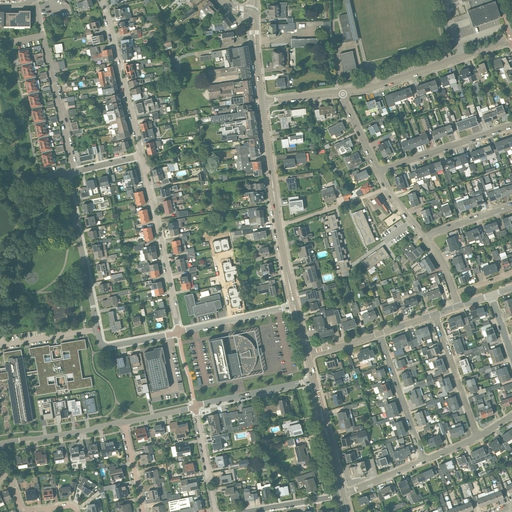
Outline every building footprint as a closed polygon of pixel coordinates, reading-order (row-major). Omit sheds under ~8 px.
[(81,6),(84,5),(86,9),(93,6),(91,0),(87,0),(77,4),(79,9),(82,8),(81,6)] [(494,0),(452,0),(453,1),(456,0),(460,0),(461,1),(462,2),(465,2),(469,0),(472,9),(467,11),(473,27),(501,17),(494,0)] [(213,14),(216,10),(212,6),(213,5),(209,1),(203,8),(202,10),(200,11),(202,13),(204,12),(204,14),(202,16),(204,18),(206,16),(208,16),(211,19),(214,15),(213,14)] [(280,3),(280,6),(268,6),(269,13),(271,13),(271,17),(278,17),(278,18),(286,18),(286,6),(287,6),(287,3),(280,3)] [(131,18),(130,13),(126,14),(125,8),(115,10),(116,18),(121,17),(121,20),(131,18)] [(183,21),(196,11),(193,8),(180,17),(183,21)] [(1,15),(1,13),(1,11),(0,10),(0,28),(1,29),(1,27),(3,27),(3,29),(31,29),(31,13),(5,13),(5,15),(1,15)] [(345,43),(354,41),(348,14),(339,16),(340,23),(342,29),(345,43)] [(215,30),(226,29),(232,24),(226,16),(220,21),(214,22),(215,30)] [(86,35),(91,33),(91,30),(100,28),(99,21),(89,24),(90,29),(85,30),(86,35)] [(126,28),(130,27),(129,24),(128,24),(127,21),(118,23),(119,29),(126,27),(126,28)] [(324,34),(331,33),(331,21),(323,22),(324,34)] [(276,25),(269,25),(269,32),(268,32),(267,33),(267,35),(268,36),(268,37),(276,36),(280,36),(279,30),(294,30),(294,23),(288,23),(288,25),(279,25),(276,25)] [(224,45),(234,43),(233,38),(234,37),(233,32),(222,34),(224,45)] [(88,40),(92,39),(93,45),(104,42),(102,35),(93,37),(93,34),(87,35),(88,40)] [(164,49),(172,47),(170,38),(162,40),(164,49)] [(121,40),(122,48),(131,47),(133,46),(132,39),(121,40)] [(291,48),(321,47),(321,39),(291,39),(291,48)] [(57,53),(64,52),(63,43),(56,44),(57,53)] [(93,55),(94,58),(112,55),(111,49),(102,51),(103,53),(99,54),(98,46),(90,48),(90,50),(91,55),(93,55)] [(248,46),(237,48),(239,56),(239,59),(240,60),(250,58),(248,46)] [(20,57),(20,58),(29,56),(28,52),(30,51),(30,48),(18,51),(19,54),(18,55),(18,56),(18,57),(19,57),(20,57)] [(241,65),(241,66),(249,65),(251,65),(250,58),(240,60),(239,59),(237,59),(237,56),(239,56),(237,48),(227,50),(228,56),(229,63),(224,64),(224,68),(229,67),(240,66),(241,65)] [(281,51),(273,51),(273,67),(274,68),(275,68),(276,66),(288,66),(288,48),(281,48),(281,51)] [(219,57),(228,56),(227,50),(211,52),(212,58),(215,58),(216,61),(220,61),(219,57)] [(356,70),(351,52),(352,51),(340,54),(344,73),(357,70),(356,70)] [(30,61),(29,56),(20,58),(20,59),(19,59),(19,60),(19,61),(20,62),(21,62),(22,65),(33,63),(32,60),(30,61)] [(508,82),(511,80),(511,69),(511,70),(505,57),(500,59),(500,58),(493,61),(495,70),(502,68),(504,74),(508,82)] [(34,66),(33,63),(22,65),(22,69),(21,70),(21,71),(22,72),(23,72),(23,73),(33,71),(32,66),(34,66)] [(127,73),(138,70),(136,63),(133,64),(132,64),(125,66),(127,73)] [(477,81),(479,80),(482,79),(481,76),(488,74),(484,63),(478,65),(479,68),(477,69),(478,72),(475,74),(475,75),(477,81)] [(251,77),(249,65),(241,66),(241,65),(240,66),(241,73),(242,74),(238,75),(239,79),(242,78),(251,77)] [(100,78),(114,75),(113,66),(107,67),(108,72),(104,73),(104,71),(99,72),(100,78)] [(221,76),(221,77),(241,73),(240,66),(229,67),(224,68),(220,69),(221,76)] [(477,81),(475,75),(471,76),(468,68),(459,72),(462,79),(468,77),(470,83),(477,81)] [(221,77),(221,76),(220,69),(207,71),(208,79),(221,77)] [(138,70),(127,73),(128,79),(136,78),(136,77),(140,76),(138,70)] [(34,75),(33,71),(23,73),(23,74),(22,75),(22,76),(23,76),(24,76),(25,80),(36,78),(35,74),(34,75)] [(453,74),(447,76),(450,84),(456,82),(453,74)] [(110,85),(116,84),(114,75),(100,78),(101,84),(102,87),(106,86),(105,83),(106,83),(107,83),(106,81),(110,81),(110,85)] [(289,82),(288,78),(288,75),(282,76),(283,78),(276,79),(277,87),(280,86),(281,88),(285,87),(285,83),(289,82)] [(450,84),(447,76),(441,78),(443,86),(450,84)] [(37,80),(36,78),(25,80),(26,83),(25,84),(25,85),(25,86),(26,87),(27,87),(36,85),(39,85),(38,80),(37,80)] [(244,94),(252,94),(251,80),(234,82),(233,82),(220,83),(220,84),(221,91),(228,90),(229,93),(231,93),(234,92),(244,91),(244,94)] [(428,82),(431,91),(438,88),(435,80),(428,82)] [(425,93),(431,91),(428,82),(422,84),(425,93)] [(117,90),(116,84),(110,85),(106,86),(102,87),(101,87),(103,95),(117,92),(116,90),(117,90)] [(234,92),(231,93),(229,93),(228,90),(221,91),(220,84),(208,86),(210,99),(232,96),(232,97),(234,97),(234,96),(235,96),(234,92)] [(419,98),(420,98),(420,99),(427,97),(426,95),(425,93),(422,84),(416,87),(419,95),(419,98)] [(28,95),(39,92),(39,89),(37,89),(36,85),(27,87),(27,88),(26,88),(26,89),(26,90),(26,91),(27,91),(28,95)] [(410,88),(404,90),(407,98),(413,96),(410,88)] [(397,92),(400,100),(407,98),(404,90),(397,92)] [(147,91),(145,92),(132,95),(134,101),(141,99),(141,98),(142,100),(145,99),(144,95),(147,94),(147,91)] [(30,102),(39,100),(38,96),(40,95),(39,92),(28,95),(29,98),(28,99),(28,100),(29,101),(30,101),(30,102)] [(391,94),(394,102),(400,100),(397,92),(391,94)] [(110,104),(113,103),(112,102),(120,100),(119,94),(111,96),(112,99),(109,100),(106,101),(106,104),(107,104),(110,104)] [(252,94),(244,94),(244,97),(243,97),(243,99),(241,99),(241,97),(235,98),(235,100),(231,100),(231,105),(253,102),(252,94)] [(394,102),(391,94),(385,96),(389,107),(395,105),(394,102)] [(136,110),(154,105),(158,105),(157,102),(153,102),(152,98),(149,99),(142,101),(143,102),(135,104),(136,110)] [(32,109),(43,107),(42,103),(40,104),(39,100),(30,102),(30,103),(29,103),(29,104),(29,105),(30,106),(31,106),(32,109)] [(376,103),(375,100),(367,102),(370,113),(379,111),(378,109),(384,107),(382,101),(376,103)] [(107,115),(123,111),(121,105),(120,102),(113,104),(113,103),(110,104),(107,104),(106,104),(107,104),(104,105),(106,110),(100,111),(101,115),(102,115),(107,114),(107,115)] [(245,112),(252,111),(251,104),(238,106),(237,108),(238,113),(243,112),(245,112)] [(158,105),(154,105),(136,110),(138,115),(150,112),(149,110),(155,109),(159,108),(158,105)] [(495,108),(499,117),(506,115),(502,105),(495,108)] [(331,109),(331,106),(319,107),(319,110),(314,111),(317,121),(325,120),(324,114),(331,114),(332,116),(336,115),(335,108),(331,109)] [(480,117),(483,116),(485,122),(492,120),(488,110),(481,113),(481,112),(479,106),(476,107),(478,113),(479,114),(480,117)] [(33,117),(42,115),(42,114),(41,110),(43,110),(43,107),(32,109),(32,113),(31,114),(31,115),(32,116),(33,116),(33,117)] [(306,108),(291,110),(292,117),(307,114),(306,108)] [(492,120),(499,117),(495,108),(492,109),(488,110),(492,120)] [(245,112),(246,116),(246,120),(253,119),(256,118),(254,110),(252,111),(245,112)] [(291,122),(290,117),(292,117),(291,110),(284,111),(285,113),(278,114),(279,118),(280,118),(282,128),(289,127),(288,122),(291,122)] [(125,118),(123,111),(107,115),(108,118),(109,120),(106,121),(107,124),(109,123),(109,122),(116,120),(125,118)] [(245,112),(243,112),(238,113),(211,116),(212,124),(219,123),(224,122),(230,122),(236,121),(242,120),(246,120),(246,116),(245,112)] [(473,113),(474,117),(469,119),(471,127),(478,125),(476,120),(479,119),(476,112),(473,113)] [(35,124),(46,121),(45,118),(43,119),(42,115),(33,117),(33,118),(32,119),(32,120),(33,120),(34,120),(35,124)] [(381,134),(380,131),(380,130),(381,130),(380,126),(383,125),(382,122),(385,120),(385,119),(384,116),(375,120),(377,124),(369,127),(372,134),(376,133),(377,136),(381,134)] [(125,118),(116,120),(109,122),(109,123),(110,125),(117,123),(118,128),(127,125),(125,118)] [(242,120),(243,130),(245,130),(257,128),(256,118),(253,119),(246,120),(242,120)] [(463,121),(465,129),(471,127),(469,119),(463,121)] [(239,131),(240,131),(243,130),(242,120),(236,121),(230,122),(224,122),(219,123),(212,124),(219,123),(220,128),(225,127),(225,131),(232,130),(232,127),(237,126),(237,127),(238,127),(239,131)] [(47,124),(46,121),(35,124),(36,127),(35,128),(35,129),(35,130),(36,130),(37,131),(46,129),(45,125),(47,124)] [(140,124),(142,131),(148,130),(147,127),(152,126),(151,121),(140,124)] [(465,129),(463,121),(456,123),(459,131),(465,129)] [(336,138),(342,135),(340,132),(346,129),(342,122),(327,129),(331,137),(332,136),(334,139),(336,138)] [(128,131),(127,125),(118,128),(109,130),(109,133),(115,132),(115,134),(116,134),(128,131)] [(450,125),(444,127),(447,135),(453,133),(450,125)] [(438,129),(441,137),(447,135),(444,127),(438,129)] [(258,138),(257,128),(245,130),(245,133),(248,133),(249,139),(258,138)] [(47,133),(46,129),(37,131),(37,132),(36,132),(36,133),(36,134),(36,135),(37,135),(38,139),(49,136),(48,133),(47,133)] [(144,139),(149,137),(149,140),(154,139),(153,135),(154,135),(153,129),(151,129),(148,130),(142,131),(144,139)] [(441,137),(438,129),(431,132),(434,140),(441,137)] [(130,137),(128,131),(116,134),(116,137),(112,138),(113,141),(130,137)] [(282,148),(289,147),(289,145),(300,143),(303,143),(303,136),(303,132),(295,133),(296,136),(288,137),(288,139),(281,140),(282,148)] [(391,132),(381,138),(382,141),(393,135),(391,133),(391,132)] [(426,134),(420,137),(423,144),(429,142),(426,134)] [(50,139),(49,136),(38,139),(39,142),(38,143),(38,144),(39,145),(40,145),(40,146),(49,144),(48,140),(50,139)] [(414,139),(416,147),(423,144),(420,137),(414,139)] [(240,149),(259,146),(258,138),(249,139),(250,146),(249,146),(249,145),(248,142),(243,143),(243,146),(240,146),(240,145),(235,146),(235,148),(236,149),(240,149)] [(353,146),(351,142),(352,142),(349,138),(339,143),(339,142),(334,144),(334,145),(337,151),(339,150),(341,154),(347,151),(346,150),(353,146)] [(407,141),(406,138),(401,140),(402,143),(401,143),(404,151),(410,149),(407,141)] [(410,149),(416,147),(414,139),(407,141),(410,149)] [(507,157),(507,158),(509,157),(508,155),(511,154),(511,152),(510,147),(507,139),(501,141),(504,149),(507,157)] [(114,154),(124,152),(124,150),(129,149),(127,141),(121,143),(122,146),(113,148),(114,154)] [(145,144),(147,149),(161,146),(160,144),(160,141),(157,141),(154,142),(145,144)] [(378,145),(381,151),(391,146),(388,141),(386,142),(378,145)] [(504,149),(501,141),(495,143),(498,151),(504,149)] [(50,148),(49,144),(40,146),(39,147),(39,148),(39,149),(40,149),(41,150),(42,153),(53,151),(52,148),(50,148)] [(161,146),(147,149),(148,155),(157,153),(156,153),(160,152),(159,149),(162,148),(161,146)] [(238,159),(241,159),(261,156),(259,146),(240,149),(236,149),(238,159)] [(391,146),(381,151),(384,157),(388,155),(389,157),(393,155),(393,154),(394,153),(392,147),(391,147),(391,146)] [(489,146),(483,148),(486,156),(487,159),(487,160),(496,157),(496,155),(493,146),(490,147),(489,146)] [(477,150),(479,158),(486,156),(483,148),(477,150)] [(79,157),(80,162),(94,159),(92,149),(88,149),(89,155),(79,157)] [(479,158),(477,150),(471,152),(473,161),(479,158)] [(43,160),(53,158),(52,154),(53,154),(53,151),(42,153),(42,157),(41,158),(41,159),(42,160),(43,160)] [(294,164),(306,162),(305,153),(296,154),(296,159),(284,160),(285,168),(295,167),(294,164)] [(358,155),(356,156),(354,154),(350,156),(349,155),(344,158),(346,163),(347,162),(348,165),(353,162),(355,167),(362,163),(358,155)] [(461,165),(462,167),(464,171),(466,170),(464,164),(468,162),(465,154),(459,156),(461,165)] [(452,159),(455,167),(461,165),(459,156),(452,159)] [(53,162),(53,158),(43,160),(43,161),(43,162),(42,162),(42,163),(43,164),(44,164),(45,168),(56,165),(55,162),(53,162)] [(254,170),(253,162),(249,163),(248,158),(241,159),(243,170),(243,171),(245,171),(254,170)] [(454,167),(455,167),(452,159),(446,161),(448,166),(445,167),(447,172),(449,178),(452,177),(450,172),(455,170),(454,167)] [(261,161),(253,162),(254,170),(262,169),(261,161)] [(434,164),(437,172),(443,170),(440,162),(434,164)] [(169,172),(170,172),(175,171),(173,163),(167,164),(168,166),(160,168),(152,170),(154,176),(162,174),(162,173),(169,171),(169,172)] [(436,179),(439,178),(437,172),(434,164),(427,166),(430,174),(431,177),(435,176),(436,179)] [(426,175),(430,174),(427,166),(421,168),(424,176),(425,179),(426,183),(428,182),(426,175)] [(415,170),(417,174),(414,175),(416,182),(423,180),(423,179),(425,179),(424,176),(421,168),(415,170)] [(131,178),(137,177),(135,170),(125,172),(126,176),(127,175),(128,179),(131,178)] [(359,173),(357,170),(352,172),(356,182),(368,176),(365,170),(359,173)] [(172,178),(170,172),(169,172),(169,171),(162,173),(162,174),(154,176),(155,182),(160,181),(161,182),(162,182),(162,185),(169,183),(168,179),(172,178)] [(198,181),(205,180),(205,178),(207,178),(206,173),(197,175),(198,181)] [(296,189),(295,179),(294,175),(289,176),(290,178),(286,179),(287,183),(287,186),(289,186),(289,190),(296,189)] [(394,178),(396,185),(406,181),(405,180),(403,175),(394,178)] [(102,188),(109,186),(107,176),(100,178),(102,188)] [(138,184),(137,177),(131,178),(128,179),(129,182),(127,183),(128,187),(138,184)] [(90,200),(91,200),(100,198),(100,194),(92,195),(91,190),(94,189),(93,180),(85,182),(87,187),(79,188),(81,198),(89,196),(90,200)] [(406,181),(396,185),(399,191),(409,187),(407,181),(406,181)] [(365,194),(372,188),(368,182),(361,188),(361,189),(357,191),(360,196),(364,193),(365,194)] [(110,188),(112,196),(119,194),(117,186),(110,188)] [(178,191),(177,186),(170,187),(170,188),(160,190),(162,197),(170,195),(169,191),(171,191),(171,190),(175,190),(175,191),(178,191)] [(333,191),(332,187),(321,191),(322,195),(323,195),(326,202),(336,199),(333,191)] [(499,189),(502,197),(509,195),(506,187),(499,189)] [(486,191),(490,201),(496,199),(494,191),(493,188),(486,191)] [(496,199),(502,197),(499,189),(494,191),(496,199)] [(142,191),(134,193),(136,199),(144,197),(142,191)] [(472,198),(469,199),(472,208),(478,205),(475,197),(473,191),(472,191),(471,192),(470,192),(471,194),(472,198)] [(253,193),(253,192),(241,193),(242,197),(249,196),(250,203),(248,203),(248,207),(256,206),(256,202),(259,202),(259,201),(263,200),(262,193),(257,194),(257,192),(253,193)] [(410,201),(417,198),(415,192),(408,195),(410,201)] [(475,197),(478,205),(484,203),(481,195),(475,197)] [(176,196),(173,197),(172,197),(173,199),(163,201),(164,208),(172,206),(171,203),(177,201),(177,198),(176,196)] [(289,201),(289,202),(290,212),(291,212),(291,214),(297,213),(297,211),(304,210),(302,200),(299,200),(298,196),(289,198),(289,201)] [(389,210),(379,196),(371,201),(374,205),(377,203),(384,213),(385,212),(387,211),(389,210)] [(145,204),(144,197),(136,199),(137,205),(145,204)] [(421,197),(417,198),(410,201),(412,207),(423,203),(421,197)] [(472,208),(469,199),(463,202),(465,210),(472,208)] [(458,208),(459,212),(465,210),(463,202),(456,204),(456,201),(453,202),(455,209),(458,208)] [(441,205),(440,202),(437,203),(438,205),(439,209),(440,212),(441,214),(444,213),(445,217),(452,214),(449,205),(448,205),(446,204),(441,205)] [(92,211),(91,203),(83,205),(84,213),(92,211)] [(173,209),(172,206),(164,208),(166,214),(176,212),(177,218),(178,217),(188,215),(187,211),(178,212),(177,209),(173,209)] [(249,216),(250,219),(264,217),(263,210),(258,210),(257,208),(248,209),(249,212),(248,212),(248,216),(249,216)] [(421,211),(423,217),(433,214),(431,208),(429,209),(428,208),(421,211)] [(147,209),(139,211),(140,217),(148,215),(147,209)] [(356,222),(355,222),(365,218),(362,209),(352,214),(354,218),(356,222)] [(437,213),(433,214),(423,217),(426,224),(435,220),(434,218),(439,216),(439,218),(442,217),(441,214),(440,212),(437,213)] [(339,222),(338,219),(336,219),(335,215),(335,214),(327,216),(328,220),(323,222),(324,225),(329,224),(337,222),(339,222)] [(140,217),(142,224),(150,222),(148,215),(140,217)] [(95,221),(97,220),(96,216),(85,218),(87,226),(95,225),(95,221)] [(265,224),(264,217),(250,219),(249,219),(249,225),(250,225),(251,229),(258,228),(258,225),(265,224)] [(510,224),(508,217),(502,219),(504,226),(510,224)] [(170,230),(177,228),(183,227),(182,222),(185,221),(185,218),(177,219),(177,222),(168,223),(170,230)] [(359,230),(369,226),(365,218),(355,222),(357,226),(358,226),(359,230)] [(492,231),(495,230),(496,232),(499,231),(496,221),(490,224),(492,231)] [(330,228),(325,229),(326,233),(331,232),(331,231),(339,230),(341,229),(340,226),(338,227),(337,222),(329,224),(330,228)] [(493,234),(493,233),(492,231),(490,224),(483,226),(486,233),(488,236),(493,234)] [(300,228),(300,226),(293,228),(295,236),(302,234),(302,237),(301,237),(302,243),(309,241),(309,239),(313,238),(311,233),(307,234),(306,228),(305,228),(304,227),(300,228)] [(359,230),(361,233),(360,234),(362,238),(372,234),(369,226),(359,230)] [(478,228),(471,230),(475,240),(475,241),(479,240),(480,242),(482,242),(484,247),(487,246),(484,237),(481,238),(478,228)] [(98,231),(98,230),(88,232),(90,239),(94,238),(94,239),(101,237),(100,231),(98,231)] [(342,237),(342,234),(340,234),(339,230),(331,231),(331,232),(332,236),(327,237),(328,240),(342,237)] [(475,240),(471,230),(465,232),(468,243),(475,240)] [(265,231),(253,233),(254,240),(258,240),(258,239),(263,238),(264,238),(266,238),(265,231)] [(362,238),(363,238),(364,241),(364,242),(366,246),(376,242),(372,234),(362,238)] [(188,241),(187,236),(180,237),(179,237),(180,240),(172,242),(173,248),(185,245),(184,241),(188,241)] [(456,243),(454,236),(450,238),(446,239),(448,246),(456,243)] [(328,240),(329,244),(333,242),(334,247),(342,245),(341,240),(343,240),(342,237),(328,240)] [(227,238),(220,240),(222,251),(228,250),(228,251),(230,250),(229,244),(227,238)] [(92,245),(94,252),(106,249),(105,245),(107,245),(106,243),(110,242),(110,239),(103,240),(103,243),(100,244),(100,243),(92,245)] [(220,240),(212,242),(213,247),(215,254),(217,253),(222,251),(220,240)] [(467,247),(459,250),(456,243),(448,246),(451,252),(454,251),(456,254),(462,251),(468,249),(467,247)] [(410,244),(402,249),(409,258),(413,255),(416,258),(424,252),(419,246),(415,249),(410,244)] [(143,247),(143,245),(138,246),(133,247),(134,252),(140,251),(142,251),(143,254),(144,254),(148,253),(156,251),(154,245),(147,247),(143,247)] [(173,248),(174,254),(182,253),(182,252),(186,251),(187,254),(195,253),(194,249),(194,248),(186,250),(185,245),(173,248)] [(260,249),(262,256),(269,255),(268,247),(264,248),(263,245),(259,246),(260,248),(258,248),(258,249),(260,249)] [(309,255),(307,249),(312,248),(311,245),(298,248),(300,258),(305,257),(306,263),(315,261),(314,254),(309,255)] [(345,249),(343,249),(342,245),(334,247),(335,251),(331,252),(331,255),(346,252),(345,249)] [(379,250),(376,252),(376,251),(375,252),(382,261),(389,255),(383,246),(379,249),(379,250)] [(107,256),(106,249),(94,252),(95,258),(103,257),(106,256),(106,260),(114,258),(117,257),(116,254),(107,256)] [(468,249),(462,251),(456,254),(457,257),(453,258),(455,265),(466,261),(465,255),(469,254),(469,255),(472,254),(472,251),(469,252),(468,249)] [(157,258),(156,251),(148,253),(144,254),(145,257),(145,258),(145,260),(144,261),(142,261),(139,262),(139,264),(147,262),(147,260),(157,258)] [(337,258),(338,262),(346,260),(345,255),(347,255),(346,252),(331,255),(332,259),(337,258)] [(368,256),(368,257),(375,266),(382,261),(375,252),(372,254),(372,255),(369,257),(368,256)] [(510,267),(506,255),(500,257),(502,261),(501,261),(502,265),(504,269),(510,267)] [(375,266),(368,257),(365,259),(361,262),(367,271),(375,266)] [(421,269),(425,267),(432,263),(428,257),(419,262),(418,260),(410,267),(412,269),(418,264),(421,269)] [(114,258),(106,260),(107,263),(104,263),(97,265),(98,271),(110,269),(108,263),(114,261),(114,258)] [(177,266),(188,263),(189,263),(188,260),(184,261),(183,258),(176,260),(177,266)] [(333,263),(334,266),(339,265),(340,269),(348,267),(347,263),(349,262),(348,259),(346,260),(338,262),(333,263)] [(222,263),(224,272),(233,270),(231,261),(222,263)] [(394,263),(395,265),(392,267),(394,272),(400,270),(397,261),(394,263)] [(466,261),(455,265),(457,271),(462,269),(463,272),(470,270),(468,265),(469,265),(467,261),(466,261)] [(147,272),(159,270),(157,263),(149,265),(148,266),(148,263),(147,262),(139,264),(140,265),(137,265),(138,268),(140,267),(140,268),(145,267),(147,272)] [(273,273),(271,262),(265,264),(265,265),(260,266),(262,272),(263,272),(264,275),(273,273)] [(188,263),(177,266),(178,272),(186,270),(185,267),(189,267),(188,263)] [(429,273),(435,269),(432,263),(425,267),(429,273)] [(495,263),(489,265),(491,273),(498,271),(496,267),(495,263)] [(317,277),(315,270),(319,269),(318,264),(304,267),(306,275),(304,276),(306,283),(312,282),(314,289),(322,287),(319,277),(317,277)] [(491,273),(489,265),(482,268),(483,272),(484,272),(485,276),(491,273)] [(336,274),(341,273),(342,277),(350,275),(349,275),(348,270),(350,270),(350,267),(348,267),(340,269),(335,270),(336,274)] [(111,279),(123,277),(122,273),(111,275),(110,269),(98,271),(99,278),(107,276),(110,276),(111,279)] [(159,270),(147,272),(148,275),(151,274),(152,278),(160,276),(159,270)] [(224,272),(226,282),(236,280),(234,270),(224,272)] [(463,272),(462,273),(463,276),(459,277),(461,284),(469,281),(468,278),(472,276),(470,270),(463,272)] [(196,271),(190,272),(189,273),(190,277),(188,277),(188,276),(180,277),(182,284),(189,282),(193,281),(192,277),(197,276),(196,271)] [(434,285),(430,286),(435,298),(441,296),(439,289),(438,285),(437,285),(440,284),(437,273),(432,274),(433,278),(434,277),(436,283),(433,284),(434,285)] [(123,277),(111,279),(106,280),(107,283),(99,285),(101,292),(108,291),(108,292),(112,291),(115,290),(114,286),(111,286),(110,286),(109,283),(118,282),(117,278),(123,277)] [(276,295),(274,283),(275,283),(274,280),(268,281),(269,284),(261,286),(262,293),(271,291),(271,296),(276,295)] [(419,283),(418,280),(415,281),(421,297),(423,296),(424,298),(427,297),(428,300),(435,298),(430,286),(431,288),(422,291),(419,283)] [(415,281),(414,281),(412,284),(415,293),(408,295),(410,299),(412,306),(418,303),(416,298),(421,297),(415,281)] [(191,288),(189,282),(182,284),(183,290),(191,288)] [(227,289),(229,298),(239,296),(237,287),(227,289)] [(162,288),(154,289),(154,290),(156,296),(164,294),(162,288)] [(104,306),(118,303),(116,296),(131,293),(131,290),(111,293),(112,297),(109,297),(108,299),(102,301),(104,306)] [(323,300),(321,290),(307,293),(310,304),(316,302),(323,300)] [(400,296),(399,292),(396,293),(398,300),(401,299),(402,301),(403,301),(406,308),(412,306),(408,295),(402,297),(402,295),(400,296)] [(195,303),(193,294),(184,296),(189,316),(194,314),(195,317),(217,312),(216,309),(222,308),(219,294),(212,296),(200,299),(201,302),(195,303)] [(229,299),(232,308),(241,306),(239,297),(229,299)] [(505,308),(511,305),(511,298),(503,301),(505,308)] [(398,311),(394,301),(388,303),(391,313),(398,311)] [(55,323),(62,321),(68,320),(66,310),(64,302),(51,304),(55,323)] [(164,309),(163,302),(159,303),(160,310),(154,311),(156,319),(166,317),(165,309),(164,309)] [(318,309),(316,302),(310,304),(309,304),(311,311),(318,309)] [(391,313),(388,303),(388,302),(381,305),(385,315),(391,313)] [(367,310),(368,313),(371,320),(377,318),(373,308),(367,310)] [(483,308),(477,310),(479,317),(485,315),(483,308)] [(325,329),(323,322),(322,318),(335,315),(334,311),(333,309),(315,313),(316,317),(313,318),(316,331),(318,330),(320,338),(334,334),(333,329),(327,330),(327,329),(325,329)] [(344,331),(350,328),(346,318),(346,317),(341,320),(338,310),(334,311),(335,315),(337,325),(341,324),(344,331)] [(469,324),(471,330),(475,329),(473,324),(472,324),(472,322),(480,320),(479,317),(477,310),(470,312),(471,316),(467,317),(469,324)] [(115,322),(113,311),(108,312),(111,327),(112,326),(113,331),(120,329),(120,330),(122,329),(120,321),(115,322)] [(364,322),(371,320),(368,313),(362,315),(364,322)] [(461,327),(463,326),(465,326),(463,318),(461,319),(460,315),(454,318),(457,328),(461,327)] [(134,326),(141,325),(140,317),(132,318),(134,326)] [(346,318),(350,328),(356,326),(354,319),(353,319),(352,320),(350,317),(347,318),(346,318)] [(458,329),(457,328),(454,318),(447,320),(450,327),(449,327),(451,331),(456,329),(458,329)] [(424,337),(425,340),(425,341),(426,344),(427,343),(426,340),(428,339),(431,338),(429,335),(430,334),(427,327),(421,329),(424,337)] [(487,336),(494,333),(492,327),(485,330),(487,336)] [(415,331),(417,339),(412,341),(414,347),(420,345),(419,343),(422,342),(425,341),(425,340),(421,329),(415,331)] [(473,335),(472,334),(471,330),(467,332),(465,333),(460,335),(458,335),(459,339),(453,341),(455,347),(465,344),(463,338),(467,336),(467,337),(473,335)] [(484,337),(486,344),(497,340),(494,333),(487,336),(484,337)] [(208,340),(217,383),(232,380),(231,376),(241,374),(242,378),(242,377),(245,376),(247,375),(249,373),(253,368),(257,357),(256,354),(256,350),(250,341),(247,338),(242,336),(241,336),(236,335),(234,335),(233,335),(237,353),(227,355),(223,337),(208,340)] [(398,337),(401,344),(402,348),(407,346),(408,347),(410,346),(411,348),(414,347),(412,341),(407,342),(405,335),(398,337)] [(402,348),(401,344),(398,337),(392,339),(395,347),(396,346),(397,350),(393,351),(396,358),(401,356),(404,355),(402,348)] [(37,370),(25,372),(21,350),(3,353),(6,368),(0,368),(0,380),(8,379),(15,424),(20,423),(20,424),(28,423),(28,421),(33,421),(26,376),(38,374),(40,385),(35,386),(37,396),(57,392),(57,391),(68,389),(68,391),(92,387),(91,377),(82,379),(78,350),(86,349),(85,340),(61,344),(61,345),(50,347),(49,345),(29,349),(31,358),(35,357),(37,370)] [(478,350),(477,347),(471,349),(466,351),(465,347),(464,348),(463,345),(465,344),(455,347),(457,354),(464,351),(465,355),(472,352),(476,351),(478,350)] [(440,353),(438,346),(427,350),(426,347),(420,349),(421,352),(425,351),(428,359),(433,357),(433,355),(440,353)] [(154,350),(144,353),(145,355),(152,391),(170,388),(162,353),(164,352),(162,347),(154,349),(154,350)] [(490,357),(501,353),(499,347),(492,350),(488,351),(490,357)] [(364,350),(367,359),(374,356),(372,350),(369,351),(368,348),(364,350)] [(367,359),(364,350),(360,351),(361,354),(357,355),(359,361),(362,361),(363,364),(368,362),(367,359)] [(503,360),(501,353),(490,357),(493,363),(503,360)] [(144,370),(141,354),(130,356),(132,369),(138,368),(139,371),(144,370)] [(128,356),(116,358),(119,373),(124,372),(125,374),(131,372),(128,356)] [(459,361),(462,367),(469,364),(468,361),(470,360),(469,357),(459,361)] [(415,365),(420,364),(419,361),(412,363),(411,360),(408,361),(407,358),(397,361),(399,368),(407,365),(408,368),(415,365)] [(437,367),(444,365),(442,358),(436,361),(434,358),(428,360),(429,363),(432,362),(434,368),(437,367)] [(334,363),(333,360),(326,362),(328,369),(339,366),(339,369),(343,368),(341,361),(334,363)] [(469,364),(462,367),(464,374),(474,370),(472,364),(469,365),(469,364)] [(403,380),(411,377),(415,376),(417,375),(415,370),(417,369),(415,365),(408,368),(407,368),(408,371),(401,374),(403,380)] [(446,371),(444,365),(437,367),(439,370),(434,372),(435,375),(446,371)] [(485,370),(486,373),(491,372),(492,373),(493,373),(495,374),(496,374),(497,377),(508,373),(506,367),(499,369),(498,366),(490,368),(485,370)] [(376,371),(375,368),(371,370),(364,372),(362,373),(364,376),(370,374),(371,376),(372,376),(373,376),(375,382),(382,379),(381,376),(385,375),(383,369),(376,371)] [(344,374),(343,371),(327,375),(328,378),(334,376),(336,385),(342,383),(342,382),(346,381),(346,380),(349,379),(348,373),(344,374)] [(510,379),(508,373),(497,377),(500,383),(503,382),(510,379)] [(468,387),(476,384),(474,379),(479,378),(477,374),(470,377),(470,379),(466,381),(468,387)] [(440,387),(450,383),(448,377),(442,379),(441,376),(432,379),(431,380),(426,381),(427,382),(427,383),(428,386),(434,384),(433,383),(438,381),(440,387)] [(411,377),(403,380),(405,386),(417,382),(416,379),(412,380),(411,377)] [(143,391),(143,392),(149,391),(146,378),(141,379),(141,378),(136,379),(137,386),(136,386),(137,393),(143,391)] [(379,393),(390,389),(388,383),(382,385),(381,382),(378,383),(372,385),(373,388),(375,388),(376,390),(378,389),(379,393)] [(453,390),(450,383),(440,387),(442,393),(438,394),(438,395),(434,397),(434,399),(435,399),(435,400),(442,397),(447,395),(446,392),(453,390)] [(503,386),(504,389),(504,391),(511,388),(511,384),(511,383),(503,386)] [(492,390),(491,387),(485,389),(485,388),(482,389),(481,386),(477,388),(476,384),(468,387),(471,393),(477,391),(479,394),(480,394),(492,390)] [(335,405),(342,403),(340,397),(345,395),(348,395),(346,388),(343,388),(337,390),(338,394),(332,395),(335,405)] [(382,403),(387,401),(386,398),(393,396),(390,389),(379,393),(381,397),(382,397),(383,399),(381,399),(382,400),(376,402),(377,404),(382,403)] [(410,395),(411,399),(420,396),(417,389),(412,391),(413,394),(410,395)] [(427,394),(420,396),(411,399),(413,404),(415,403),(416,406),(423,404),(421,400),(428,398),(427,394)] [(448,406),(457,403),(455,396),(448,398),(448,399),(446,400),(446,402),(448,406)] [(434,403),(435,407),(436,410),(439,409),(437,403),(444,401),(442,397),(435,400),(433,400),(434,403)] [(509,405),(507,399),(503,400),(502,397),(500,397),(503,407),(509,405)] [(83,409),(86,409),(87,414),(96,412),(94,398),(85,399),(85,398),(81,398),(83,410),(83,409)] [(49,399),(37,400),(40,415),(43,415),(44,420),(53,419),(51,403),(50,403),(48,403),(48,399),(49,399)] [(290,412),(286,399),(279,401),(279,404),(276,405),(275,404),(263,407),(264,414),(281,411),(282,414),(290,412)] [(73,416),(76,415),(82,414),(80,406),(76,407),(75,407),(74,400),(69,401),(67,401),(68,404),(68,406),(71,405),(73,416)] [(68,417),(65,401),(61,401),(62,406),(57,407),(57,402),(53,402),(55,415),(61,414),(62,418),(67,417),(68,417)] [(385,412),(397,408),(395,402),(388,404),(387,401),(382,403),(377,404),(378,408),(383,406),(385,412)] [(488,409),(486,410),(488,416),(494,414),(489,402),(486,403),(488,409)] [(459,409),(457,403),(448,406),(449,409),(450,412),(452,411),(453,411),(459,409)] [(239,421),(241,429),(245,428),(259,425),(255,406),(241,409),(242,413),(238,414),(238,417),(239,421)] [(486,410),(484,406),(478,408),(479,411),(478,412),(479,416),(481,416),(482,418),(488,416),(486,410)] [(388,422),(389,421),(388,418),(391,417),(399,414),(397,408),(385,412),(387,419),(373,423),(374,426),(388,422)] [(426,417),(427,416),(430,415),(428,409),(425,410),(421,411),(415,413),(417,420),(426,417)] [(339,421),(349,419),(348,415),(351,414),(350,410),(337,413),(339,421)] [(226,413),(223,414),(225,422),(227,433),(228,433),(241,430),(241,429),(239,421),(238,417),(238,414),(237,412),(226,414),(226,413)] [(219,423),(218,418),(217,414),(207,416),(208,421),(209,425),(219,423)] [(427,420),(426,417),(417,420),(419,426),(425,424),(427,427),(429,426),(430,426),(428,420),(427,420)] [(341,429),(352,426),(350,419),(339,421),(341,429)] [(397,429),(403,427),(401,421),(395,423),(393,420),(389,421),(388,422),(390,425),(392,425),(393,427),(395,426),(397,429)] [(177,425),(177,422),(169,424),(171,431),(176,430),(178,438),(187,437),(186,431),(188,431),(187,423),(177,425)] [(292,426),(291,422),(282,425),(283,428),(289,427),(291,436),(302,433),(300,425),(300,424),(292,426)] [(443,431),(442,425),(441,422),(436,424),(437,426),(439,427),(439,430),(436,436),(433,437),(436,445),(442,443),(441,439),(443,438),(442,436),(445,435),(443,431)] [(209,425),(210,429),(211,434),(221,432),(220,427),(219,423),(209,425)] [(455,428),(458,436),(464,434),(463,430),(466,428),(464,424),(461,425),(460,423),(454,425),(455,428)] [(161,427),(161,425),(154,426),(154,428),(149,429),(151,436),(154,436),(155,433),(159,432),(162,436),(165,433),(168,432),(167,426),(161,427)] [(452,438),(458,436),(455,428),(454,425),(448,427),(452,438)] [(406,433),(403,427),(397,429),(393,431),(395,436),(399,435),(399,436),(406,433)] [(148,440),(147,437),(145,428),(135,430),(137,439),(144,438),(144,440),(148,440)] [(369,445),(366,431),(349,435),(349,437),(341,439),(343,447),(351,444),(351,443),(356,441),(356,443),(361,442),(363,446),(369,445)] [(511,438),(511,437),(508,431),(502,435),(508,444),(510,442),(509,441),(511,438)] [(212,443),(214,451),(223,449),(220,438),(224,438),(225,440),(229,439),(228,433),(227,433),(223,434),(211,437),(212,440),(215,439),(216,442),(212,443)] [(430,447),(436,445),(433,437),(430,439),(429,436),(426,437),(427,440),(430,447)] [(506,449),(504,445),(503,443),(500,445),(496,439),(489,444),(495,454),(500,450),(501,452),(506,449)] [(115,446),(114,441),(101,444),(104,457),(111,455),(110,452),(116,451),(115,446)] [(400,460),(404,458),(401,450),(393,452),(390,442),(386,444),(391,457),(392,457),(392,458),(395,457),(395,458),(399,457),(400,460)] [(183,448),(182,443),(175,444),(177,457),(182,456),(181,454),(191,452),(190,447),(183,448)] [(86,454),(87,461),(91,460),(90,460),(94,459),(93,454),(99,453),(97,444),(88,446),(90,453),(86,454)] [(305,455),(305,453),(303,449),(306,448),(305,444),(295,447),(299,461),(295,462),(297,468),(310,464),(308,455),(305,455)] [(401,450),(404,458),(408,457),(407,454),(410,453),(408,447),(404,448),(403,445),(399,446),(401,450)] [(79,450),(78,446),(76,446),(76,448),(71,449),(72,457),(79,456),(79,461),(82,464),(86,463),(86,461),(87,461),(86,454),(85,454),(84,449),(79,450)] [(347,462),(356,460),(355,456),(359,455),(358,452),(363,450),(362,447),(348,450),(349,453),(345,454),(347,462)] [(153,453),(152,448),(145,450),(146,454),(141,455),(142,464),(151,462),(150,454),(153,453)] [(485,460),(485,459),(487,458),(483,448),(477,450),(481,462),(485,460)] [(63,453),(62,449),(56,450),(57,453),(54,453),(56,464),(64,462),(64,463),(69,462),(67,453),(63,453)] [(386,449),(381,451),(383,458),(379,459),(376,460),(378,467),(381,465),(381,466),(388,464),(387,462),(390,461),(386,449)] [(475,464),(481,462),(477,450),(471,453),(474,460),(471,461),(472,464),(475,470),(477,469),(475,464)] [(37,463),(47,462),(46,454),(39,455),(39,452),(35,453),(37,463)] [(28,460),(27,455),(21,456),(21,455),(16,456),(18,466),(27,464),(27,468),(33,467),(32,459),(28,460)] [(228,466),(228,469),(233,469),(249,466),(248,460),(239,462),(239,463),(232,464),(231,457),(226,459),(226,455),(215,457),(216,461),(218,461),(219,468),(228,466)] [(469,466),(472,464),(471,461),(469,457),(465,459),(463,455),(457,458),(461,468),(465,466),(464,463),(467,462),(469,466)] [(354,478),(364,475),(363,473),(367,472),(364,460),(357,462),(357,463),(354,463),(354,466),(349,468),(351,476),(354,476),(354,478)] [(187,464),(186,461),(182,462),(184,473),(186,473),(187,475),(195,473),(193,466),(192,466),(192,463),(187,464)] [(445,463),(449,472),(452,471),(455,470),(454,467),(451,461),(445,463)] [(449,472),(445,463),(439,466),(440,469),(438,470),(440,475),(442,480),(443,484),(446,482),(445,478),(445,479),(443,475),(445,474),(448,481),(452,479),(449,472)] [(116,470),(115,466),(110,467),(112,477),(112,480),(124,477),(122,468),(116,470)] [(154,485),(160,483),(164,483),(163,478),(159,479),(157,469),(144,472),(146,479),(152,478),(154,485)] [(233,469),(228,469),(228,470),(226,470),(227,475),(220,476),(221,483),(235,480),(233,469)] [(423,473),(426,481),(430,480),(429,478),(434,475),(437,474),(435,469),(432,470),(432,469),(423,473)] [(317,490),(313,478),(316,477),(314,472),(296,477),(298,483),(304,481),(308,492),(317,490)] [(426,481),(423,473),(416,476),(411,479),(414,486),(426,481)] [(83,477),(83,478),(80,477),(79,479),(81,480),(77,487),(84,492),(83,493),(88,495),(91,491),(92,492),(96,485),(92,482),(90,485),(87,482),(88,480),(83,477)] [(188,484),(187,479),(180,481),(182,488),(186,487),(187,491),(194,489),(196,496),(199,495),(197,482),(188,484)] [(402,494),(407,492),(409,491),(408,489),(407,487),(409,487),(406,480),(398,484),(402,494)] [(60,498),(69,497),(68,493),(71,492),(71,491),(75,490),(77,482),(73,482),(72,487),(59,488),(60,498)] [(35,492),(39,491),(38,483),(34,484),(35,490),(26,491),(27,500),(36,499),(35,492)] [(120,487),(119,483),(110,485),(111,489),(116,488),(118,498),(128,496),(126,486),(120,487)] [(261,487),(260,483),(257,483),(258,489),(261,489),(263,498),(270,497),(269,489),(271,489),(270,484),(264,485),(264,486),(261,487)] [(495,493),(498,501),(504,499),(501,491),(503,490),(500,483),(497,484),(498,488),(493,489),(495,493)] [(234,492),(233,487),(236,487),(235,484),(229,485),(229,488),(226,488),(227,495),(231,494),(231,496),(230,496),(231,502),(239,500),(238,492),(234,492)] [(396,493),(393,485),(390,486),(380,490),(383,496),(389,494),(389,495),(393,494),(393,495),(396,493)] [(279,488),(279,486),(275,487),(277,496),(281,495),(289,494),(287,486),(279,488)] [(410,496),(414,504),(419,502),(412,486),(408,488),(411,495),(410,496)] [(103,487),(98,491),(91,496),(94,499),(101,494),(105,493),(103,487)] [(250,491),(249,488),(244,489),(244,492),(246,500),(257,498),(256,490),(250,491)] [(52,489),(43,490),(44,500),(53,499),(52,489)] [(151,495),(149,495),(150,500),(160,497),(158,489),(151,491),(151,495)] [(488,493),(486,489),(484,489),(486,496),(483,498),(485,505),(491,503),(489,495),(488,493)] [(3,501),(6,500),(12,498),(8,490),(5,491),(4,490),(2,491),(3,494),(1,495),(0,495),(3,501)] [(374,499),(377,497),(375,493),(372,494),(358,498),(360,505),(364,503),(364,504),(369,503),(368,499),(370,499),(374,498),(374,499)] [(489,495),(491,503),(498,501),(495,493),(489,495)] [(485,505),(483,498),(479,499),(478,495),(475,496),(479,507),(485,505)] [(200,500),(189,502),(188,497),(172,501),(172,500),(168,501),(169,504),(170,511),(189,511),(191,511),(191,510),(195,510),(202,509),(200,500)] [(468,503),(465,504),(468,511),(474,509),(470,498),(467,499),(468,503)] [(166,511),(165,505),(169,504),(168,501),(168,500),(167,500),(162,501),(163,505),(162,505),(152,507),(153,511),(156,511),(166,511)] [(458,504),(456,500),(454,501),(455,504),(451,506),(453,509),(453,511),(460,511),(459,506),(458,504)] [(123,505),(122,501),(115,502),(116,507),(117,511),(121,510),(121,511),(126,511),(127,511),(129,511),(128,511),(130,511),(131,511),(129,503),(123,505)] [(99,511),(98,507),(101,506),(100,502),(88,505),(89,509),(86,510),(86,511),(99,511)]
